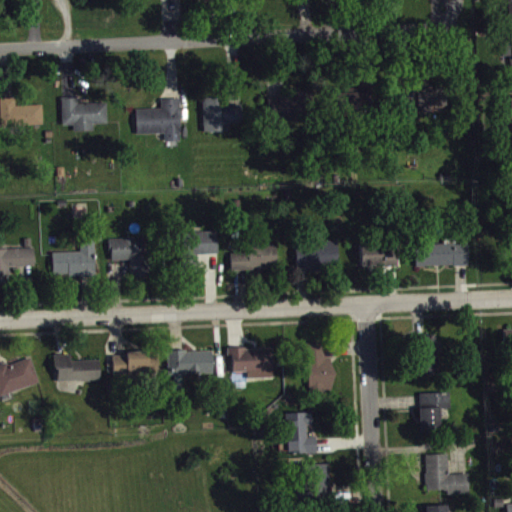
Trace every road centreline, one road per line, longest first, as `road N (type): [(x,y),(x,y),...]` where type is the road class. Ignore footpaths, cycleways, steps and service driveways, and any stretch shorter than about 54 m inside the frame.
road 1 (residential): [(0,322),(511,298)]
road 2 (residential): [(0,48),(435,26),(454,18)]
road 3 (residential): [(378,511),(368,307)]
